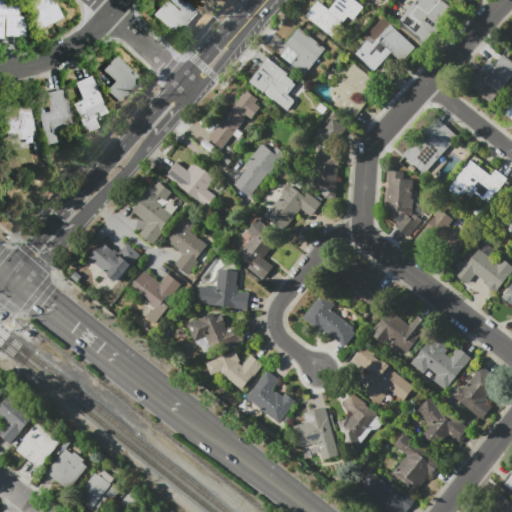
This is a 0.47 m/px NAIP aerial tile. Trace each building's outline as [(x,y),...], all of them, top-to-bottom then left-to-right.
[(54,3),(63,20),(38,34),(32,23),(39,20),(27,0),(48,0),(51,5),(54,3)] [(166,0),(178,12),(180,10),(169,0),(180,0),(185,4),(186,2),(198,13),(176,37),(153,15),(166,0)] [(306,16),(318,1),(329,9),(336,0),(356,0),(364,6),(354,19),(348,15),(331,36),(306,16)] [(425,44),(398,23),(415,0),(439,0),(452,10),(438,27),(435,25),(431,31),(434,33),(425,44)] [(0,37),(0,3),(18,5),(18,16),(23,16),(22,39),(0,37)] [(391,25),(414,47),(402,60),(392,51),(374,70),(356,53),(368,40),(373,45),(391,25)] [(292,63),(299,54),(286,44),(299,27),(325,48),(305,73),(292,63)] [(490,60),(496,65),(505,55),(511,60),(511,77),(492,103),(470,85),(490,60)] [(140,79),(119,102),(107,91),(115,82),(102,70),(115,56),(140,79)] [(267,57),(288,74),(287,75),(295,81),(294,82),(297,84),(288,94),(296,101),(288,112),(267,95),(268,93),(265,91),(263,93),(250,82),(260,70),(258,68),(267,57)] [(381,85),(354,119),(335,104),(341,96),(334,90),(355,64),(381,85)] [(98,126),(85,132),(72,104),(82,99),(74,82),(90,75),(107,112),(94,117),(98,126)] [(221,148),(209,138),(241,99),(238,96),(244,88),(258,100),(255,104),(261,109),(248,124),(244,121),(221,148)] [(38,109),(35,94),(61,89),(70,129),(57,131),(59,141),(45,144),(38,114),(49,112),(48,106),(38,109)] [(511,101),(503,112),(511,119),(511,101)] [(27,138),(15,139),(15,137),(7,138),(4,108),(31,105),(34,135),(26,136),(27,138)] [(336,199),(325,197),(326,190),(315,189),(319,129),(325,129),(333,118),(347,129),(337,141),(336,154),(339,154),(336,199)] [(425,174),(404,155),(419,138),(425,143),(430,137),(424,132),(437,118),(458,137),(425,174)] [(249,194),(236,184),(249,168),(246,165),(263,144),(273,152),(277,146),(286,154),(269,174),(266,172),(249,194)] [(454,196),(447,191),(473,160),(491,176),(496,170),(507,179),(490,200),(487,198),(485,201),(475,193),(476,192),(469,186),(460,196),(456,193),(454,196)] [(217,196),(208,208),(167,176),(178,163),(188,170),(195,161),(217,178),(208,189),(217,196)] [(421,220),(408,237),(395,226),(398,223),(396,222),(397,214),(395,214),(395,211),(386,210),(391,170),(404,172),(404,180),(414,180),(412,199),(414,199),(412,215),(414,213),(421,220)] [(152,188),(154,189),(160,182),(173,192),(166,201),(160,196),(157,201),(175,216),(163,231),(164,232),(153,246),(138,235),(147,223),(133,212),(152,188)] [(322,203),(312,216),(302,208),(284,231),(265,216),(283,194),(281,192),(289,183),(304,196),(308,191),(322,203)] [(511,231),(490,214),(503,197),(511,203),(511,231)] [(436,242),(426,252),(416,244),(441,212),(454,222),(450,227),(469,242),(463,249),(460,254),(463,257),(451,271),(439,262),(448,251),(446,250),(436,242)] [(196,260),(199,263),(188,276),(175,265),(184,254),(182,253),(168,241),(187,218),(195,226),(191,231),(208,245),(196,260)] [(249,234),(260,221),(282,238),(264,260),(274,268),(264,281),(248,269),(251,266),(238,256),(254,237),(249,234)] [(91,254),(102,242),(113,251),(115,249),(119,253),(128,244),(138,253),(141,256),(129,269),(128,268),(115,282),(88,257),(91,254)] [(503,258),(511,265),(511,271),(499,289),(499,290),(497,293),(487,285),(488,283),(476,274),(469,284),(456,273),(467,260),(470,262),(480,250),(498,264),(503,258)] [(369,278),(379,286),(377,289),(387,297),(376,311),(362,300),(365,297),(349,285),(342,293),(332,286),(351,261),(371,276),(369,278)] [(250,293),(248,310),(231,308),(232,307),(198,303),(200,286),(217,288),(219,270),(239,272),(237,286),(238,286),(238,292),(250,293)] [(169,274),(182,284),(160,312),(131,289),(145,271),(161,283),(169,274)] [(511,304),(502,297),(511,284),(511,304)] [(357,336),(346,349),(322,329),(319,334),(303,321),(323,297),(336,308),(333,312),(355,330),(353,333),(357,336)] [(385,344),(371,334),(391,310),(409,325),(417,316),(429,325),(407,352),(389,338),(385,344)] [(195,342),(187,324),(213,313),(214,317),(222,314),(226,325),(224,326),(226,330),(237,325),(243,341),(227,348),(226,345),(212,351),(206,337),(195,342)] [(424,374),(411,363),(432,337),(437,341),(441,336),(450,343),(445,348),(448,350),(446,354),(451,358),(459,348),(471,359),(447,390),(434,380),(438,375),(429,368),(424,374)] [(211,375),(206,363),(237,352),(240,361),(238,363),(243,367),(251,355),(264,365),(253,379),(251,378),(242,390),(222,375),(221,372),(211,375)] [(389,367),(414,387),(403,400),(391,390),(380,404),(364,390),(376,376),(366,367),(377,354),(390,365),(389,367)] [(492,408),(483,419),(452,395),(459,386),(464,389),(482,366),(494,376),(493,377),(499,382),(486,398),(489,400),(486,403),(492,408)] [(296,401),(279,423),(247,398),(268,371),(280,380),(272,390),(277,393),(278,392),(283,396),(286,393),(296,401)] [(363,450),(351,455),(339,421),(349,418),(350,420),(354,415),(343,406),(352,394),(368,405),(366,406),(378,415),(361,437),(359,438),(363,450)] [(11,445),(0,434),(0,432),(9,423),(0,414),(0,406),(9,397),(33,419),(21,432),(22,432),(11,445)] [(460,444),(450,436),(446,441),(443,439),(435,450),(420,438),(430,426),(416,414),(429,397),(470,430),(460,444)] [(339,455),(323,460),(318,444),(313,445),(312,444),(301,447),(295,425),(307,422),(305,413),(326,408),(339,455)] [(40,469),(16,451),(24,441),(23,440),(37,423),(61,442),(48,459),(40,469)] [(443,466),(433,478),(428,474),(425,479),(426,480),(417,491),(416,490),(415,491),(393,473),(407,456),(394,445),(403,433),(443,466)] [(47,473),(66,450),(72,455),(75,452),(85,461),(83,464),(88,467),(69,491),(47,473)] [(511,490),(503,483),(511,471),(511,490)] [(363,483),(372,472),(392,488),(394,486),(403,492),(403,491),(416,501),(407,511),(384,511),(360,492),(366,485),(363,483)] [(103,511),(95,511),(77,497),(96,473),(101,477),(102,476),(112,484),(113,482),(121,489),(103,511)] [(126,511),(118,505),(130,489),(139,496),(134,502),(147,511),(126,511)] [(511,511),(480,511),(481,511),(482,511),(489,511),(503,495),(511,503),(511,511)]
